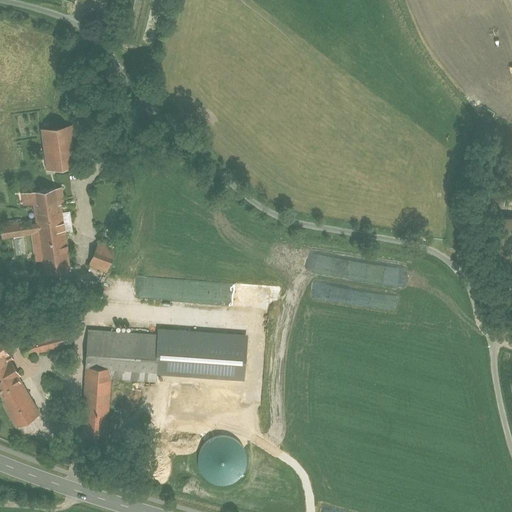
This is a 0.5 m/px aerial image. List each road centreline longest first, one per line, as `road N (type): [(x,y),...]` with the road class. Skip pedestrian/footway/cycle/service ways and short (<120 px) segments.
road 1 (unclassified): [(82,25),(142,101),(260,210),(433,254),(452,272),(490,341),(511,454)]
road 2 (secondary): [(142,511),(0,465)]
